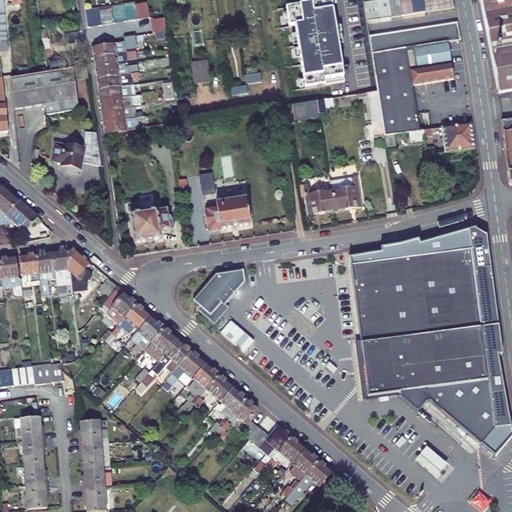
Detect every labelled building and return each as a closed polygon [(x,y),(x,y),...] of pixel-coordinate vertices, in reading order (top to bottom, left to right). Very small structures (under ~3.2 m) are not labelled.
[(0,0),(0,52),(8,52),(3,0),(8,0),(9,6),(21,4),(20,0),(0,0)] [(43,39),(48,38),(42,0),(41,0),(37,1),(43,39)] [(290,27),(295,26),(305,88),(333,85),(344,82),(337,34),(333,35),(327,0),(311,0),(312,4),(287,8),(290,27)] [(388,0),(384,0),(377,1),(380,20),(391,18),(388,0)] [(388,0),(391,18),(402,16),(399,0),(388,0)] [(411,0),(399,0),(402,16),(414,15),(411,0)] [(411,0),(414,15),(426,13),(423,0),(411,0)] [(450,0),(423,0),(426,13),(453,9),(450,0)] [(511,0),(480,0),(499,93),(511,90),(511,0)] [(364,4),(366,13),(366,18),(367,22),(380,20),(377,1),(364,3),(364,4)] [(147,3),(135,5),(137,20),(150,18),(147,3)] [(137,20),(135,5),(123,6),(126,22),(137,20)] [(102,25),(113,23),(111,7),(111,6),(99,8),(102,25)] [(111,7),(113,23),(126,22),(123,6),(111,7)] [(85,10),(88,28),(102,25),(99,8),(85,10)] [(164,32),(166,32),(164,21),(164,18),(150,20),(152,34),(157,33),(164,32)] [(372,54),(447,43),(460,41),(456,23),(369,36),(372,54)] [(135,37),(124,38),(124,43),(92,47),(93,59),(126,54),(136,52),(134,45),(136,45),(135,37)] [(371,54),(379,102),(384,137),(395,135),(402,134),(409,134),(420,132),(412,86),(453,80),(447,43),(372,54),(371,54)] [(137,57),(136,52),(126,54),(93,59),(95,70),(124,65),(123,62),(123,59),(137,57)] [(159,60),(160,66),(170,65),(169,58),(159,60)] [(192,66),(194,86),(211,83),(210,75),(208,64),(192,66)] [(96,80),(125,76),(124,65),(95,70),(96,80)] [(72,69),(73,78),(88,76),(87,67),(72,69)] [(46,116),(79,110),(73,78),(72,69),(48,73),(42,74),(10,79),(13,110),(45,105),(46,116)] [(247,77),(245,77),(246,86),(247,86),(262,84),(261,75),(258,75),(257,70),(246,71),(247,77)] [(98,91),(129,87),(128,76),(125,76),(96,80),(98,91)] [(171,83),(162,85),(163,92),(172,91),(171,83)] [(100,102),(131,97),(129,87),(98,91),(100,102)] [(247,87),(231,89),(232,97),(248,95),(247,87)] [(172,91),(163,92),(165,100),(174,99),(172,91)] [(146,95),(136,96),(131,97),(100,102),(101,113),(134,108),(147,106),(145,101),(147,100),(146,95)] [(317,101),(319,114),(325,113),(323,100),(317,101)] [(297,104),(292,105),(295,121),(320,117),(320,116),(319,114),(317,101),(297,104)] [(384,137),(379,102),(369,104),(372,126),(374,139),(384,137)] [(144,113),(135,114),(134,108),(101,113),(103,123),(139,118),(145,117),(144,113)] [(120,133),(141,129),(139,118),(103,123),(105,135),(120,133)] [(511,119),(502,121),(510,183),(511,186),(511,185),(511,119)] [(441,129),(445,154),(474,150),(471,125),(441,129)] [(372,126),(365,127),(367,140),(374,139),(372,126)] [(432,137),(432,130),(420,132),(409,134),(409,137),(410,143),(425,141),(424,139),(432,137)] [(60,166),(68,168),(68,170),(81,172),(82,164),(101,167),(96,133),(83,136),(84,147),(73,145),(72,148),(55,144),(52,162),(61,164),(60,166)] [(106,142),(121,140),(120,133),(105,135),(106,142)] [(384,137),(387,152),(397,151),(395,135),(384,137)] [(210,167),(201,169),(202,175),(211,173),(210,167)] [(204,185),(205,196),(215,194),(211,173),(202,175),(202,176),(200,176),(199,176),(201,186),(202,186),(202,185),(204,185)] [(357,178),(331,182),(332,191),(336,213),(362,209),(357,178)] [(310,185),(304,186),(308,218),(336,213),(332,191),(312,194),(310,185)] [(0,189),(0,211),(7,217),(20,202),(2,187),(0,189)] [(210,232),(221,230),(251,226),(246,200),(226,203),(217,205),(217,209),(206,210),(207,214),(206,215),(208,228),(209,228),(210,232)] [(0,225),(14,224),(25,234),(38,218),(20,202),(7,217),(0,211),(0,225)] [(174,219),(169,220),(167,210),(130,216),(134,244),(148,242),(148,241),(161,239),(160,232),(175,229),(174,219)] [(488,382),(399,394),(400,396),(400,399),(417,413),(425,404),(429,404),(480,447),(481,446),(495,458),(511,438),(497,357),(502,355),(486,236),(475,230),(381,249),(382,253),(350,258),(349,258),(349,259),(350,266),(471,250),(488,382)] [(79,294),(77,279),(83,273),(91,264),(75,251),(70,250),(66,251),(69,271),(71,286),(73,299),(80,298),(79,294)] [(471,250),(350,266),(351,272),(354,299),(358,298),(364,346),(367,372),(388,369),(392,395),(399,394),(488,382),(471,250)] [(52,253),(55,273),(56,280),(57,288),(71,286),(69,271),(66,251),(52,253)] [(47,281),(56,280),(55,273),(52,253),(36,255),(40,282),(42,298),(49,297),(47,281)] [(31,276),(32,284),(40,282),(36,255),(20,257),(23,277),(31,276)] [(22,288),(21,282),(17,278),(15,258),(0,259),(0,275),(2,289),(2,290),(22,288)] [(216,275),(193,301),(200,307),(200,306),(206,311),(215,312),(221,305),(222,304),(225,307),(246,282),(244,270),(216,275)] [(354,299),(351,272),(348,273),(358,343),(358,346),(364,346),(358,298),(354,299)] [(81,291),(84,290),(83,287),(85,286),(83,273),(77,279),(79,294),(81,293),(81,291)] [(109,280),(99,292),(109,300),(119,288),(109,280)] [(22,288),(2,290),(3,300),(23,297),(22,292),(22,288)] [(126,294),(107,315),(120,326),(138,305),(126,294)] [(200,307),(197,310),(215,325),(228,310),(225,307),(222,304),(221,305),(215,312),(206,311),(200,306),(200,307)] [(131,335),(136,329),(137,331),(150,315),(138,305),(120,326),(131,335)] [(139,332),(131,340),(145,352),(165,328),(153,318),(140,333),(139,332)] [(114,325),(102,339),(106,342),(118,328),(114,325)] [(117,340),(114,338),(121,331),(118,328),(106,342),(109,345),(111,347),(117,340)] [(164,358),(166,355),(164,354),(178,339),(165,328),(145,352),(159,364),(164,358)] [(164,358),(159,364),(173,375),(193,352),(181,341),(166,359),(164,358)] [(101,348),(104,351),(109,345),(106,342),(101,348)] [(358,346),(358,343),(356,343),(363,401),(379,398),(379,396),(392,395),(388,369),(367,372),(364,346),(358,346)] [(179,380),(186,372),(192,378),(206,362),(193,352),(173,375),(167,382),(170,385),(176,378),(179,380)] [(61,363),(61,365),(51,366),(52,367),(62,366),(67,365),(67,358),(62,359),(62,363),(61,363)] [(189,412),(201,399),(203,396),(221,376),(209,365),(188,389),(193,393),(187,400),(189,402),(177,415),(182,420),(189,412)] [(62,370),(62,369),(62,366),(52,367),(54,384),(64,382),(62,370)] [(54,384),(52,367),(33,370),(35,384),(35,386),(54,384)] [(35,384),(33,370),(13,372),(15,387),(35,384)] [(145,370),(136,379),(142,384),(150,374),(145,370)] [(4,388),(15,387),(13,372),(2,374),(4,388)] [(136,390),(142,395),(156,379),(150,374),(142,384),(136,390)] [(215,406),(220,401),(233,386),(221,376),(203,396),(215,406)] [(216,436),(228,422),(230,420),(249,399),(236,388),(221,406),(220,405),(216,409),(222,413),(227,417),(224,420),(220,425),(218,423),(207,436),(213,440),(216,436)] [(189,412),(193,415),(204,402),(201,399),(189,412)] [(248,425),(242,433),(249,439),(259,427),(252,421),(259,414),(257,406),(249,399),(230,420),(235,424),(240,418),(248,425)] [(40,427),(40,419),(20,420),(22,443),(44,441),(43,434),(41,434),(40,427)] [(126,436),(131,430),(128,428),(119,420),(115,426),(126,436)] [(229,435),(226,432),(232,425),(228,422),(216,436),(223,442),(229,435)] [(82,439),(79,439),(80,446),(102,445),(101,423),(81,424),(81,432),(82,439)] [(259,427),(249,439),(251,441),(261,429),(259,427)] [(261,429),(251,441),(254,443),(264,432),(261,429)] [(269,457),(275,450),(279,453),(293,437),(285,430),(277,430),(271,437),(264,432),(254,443),(268,456),(269,457)] [(272,470),(280,461),(288,469),(306,448),(293,437),(279,453),(273,460),(267,467),(257,479),(262,484),(273,472),(272,470)] [(43,456),(42,449),(45,449),(44,441),(22,443),(24,466),(44,464),(43,456)] [(83,461),(84,469),(104,467),(102,445),(80,446),(80,454),(83,454),(83,461)] [(426,449),(415,462),(435,479),(446,466),(426,449)] [(275,450),(269,457),(273,460),(279,453),(275,450)] [(297,466),(291,472),(303,482),(321,461),(308,450),(295,465),(297,466)] [(268,456),(262,463),(267,467),(273,460),(269,457),(268,456)] [(293,508),(315,482),(320,487),(333,472),(321,461),(303,482),(301,484),(295,491),(289,498),(286,502),(293,508)] [(262,463),(252,475),(257,479),(267,467),(262,463)] [(47,479),(45,479),(44,472),(44,464),(24,466),(26,488),(48,487),(47,479)] [(83,484),(83,492),(105,490),(104,467),(84,469),(84,477),(85,484),(83,484)] [(297,481),(291,488),(295,491),(301,484),(297,481)] [(289,486),(283,493),(289,498),(295,491),(291,488),(289,486)] [(46,494),(48,494),(48,487),(26,488),(28,511),(47,509),(47,501),(46,494)] [(87,506),(87,511),(107,511),(105,490),(83,492),(84,499),(86,499),(87,506)] [(484,511),(485,511),(495,499),(482,490),(472,503),(484,511)]
